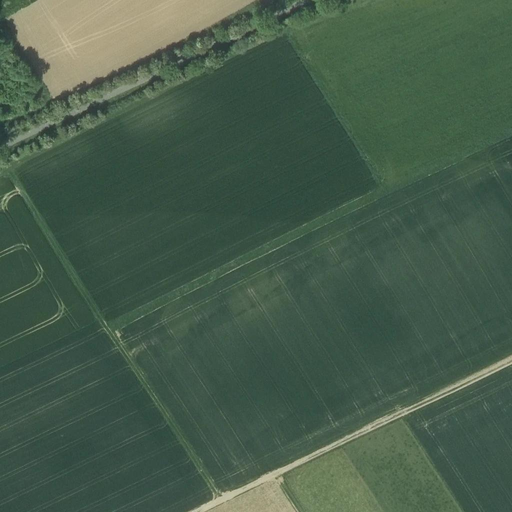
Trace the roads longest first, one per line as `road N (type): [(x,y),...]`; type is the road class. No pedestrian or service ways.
road 1 (track): [(216,502),(7,170)]
road 2 (track): [(511,359),(197,511)]
